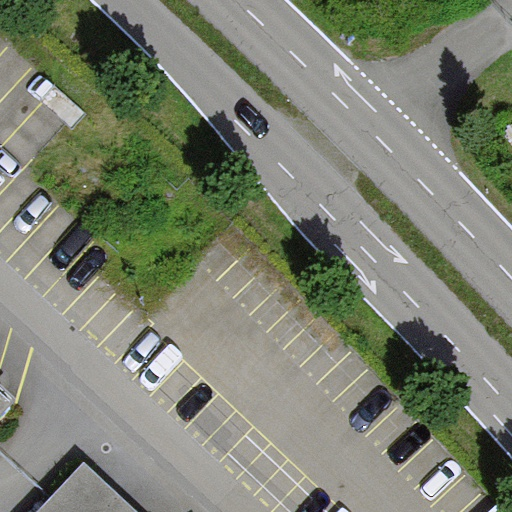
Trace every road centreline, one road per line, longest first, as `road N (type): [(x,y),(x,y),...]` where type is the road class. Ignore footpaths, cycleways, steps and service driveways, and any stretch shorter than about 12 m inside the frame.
road 1 (secondary): [(129,0),(243,111),(511,405)]
road 2 (secondary): [(511,277),(236,0)]
road 3 (residential): [(0,278),(247,511)]
road 4 (track): [(316,190),(511,24)]
